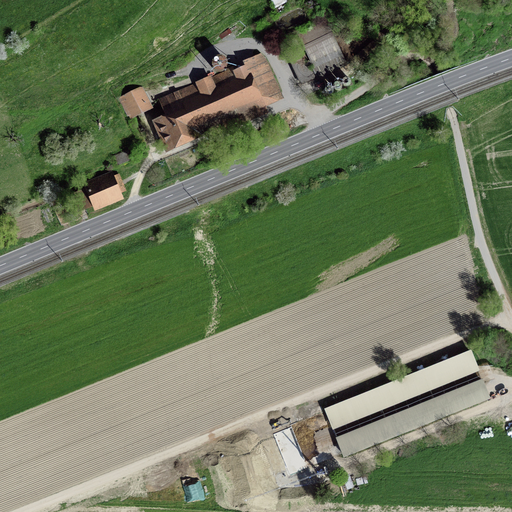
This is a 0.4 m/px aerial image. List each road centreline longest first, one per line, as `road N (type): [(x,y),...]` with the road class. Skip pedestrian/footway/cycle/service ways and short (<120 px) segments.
road 1 (secondary): [(0,266),(511,57)]
road 2 (track): [(25,511),(510,317)]
road 3 (track): [(511,321),(480,240),(444,64),(425,68),(422,92)]
